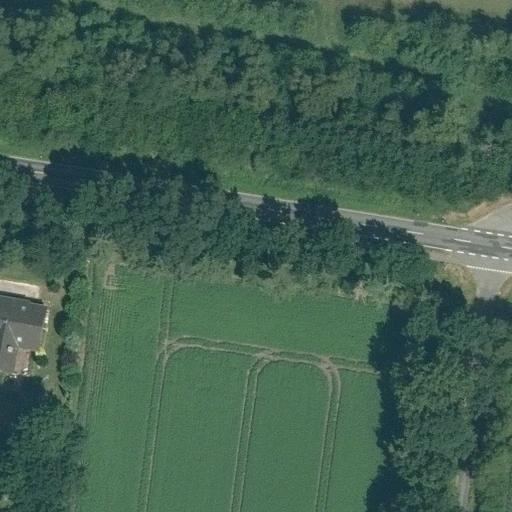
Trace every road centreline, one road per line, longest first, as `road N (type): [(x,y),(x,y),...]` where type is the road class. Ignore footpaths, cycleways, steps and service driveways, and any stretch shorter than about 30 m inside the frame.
road 1 (tertiary): [(0,164),(499,247)]
road 2 (unclassified): [(458,511),(499,247)]
